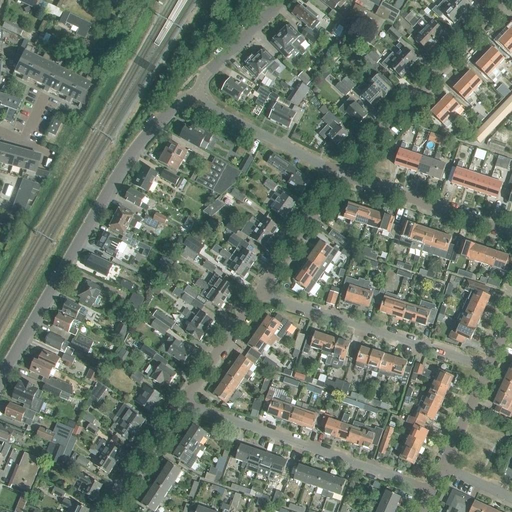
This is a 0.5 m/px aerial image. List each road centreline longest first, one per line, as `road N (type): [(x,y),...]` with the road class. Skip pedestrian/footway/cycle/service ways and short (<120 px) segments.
road 1 (residential): [(0,381),(121,170),(190,93)]
road 2 (residential): [(432,492),(184,401)]
road 3 (residential): [(486,372),(258,292)]
road 4 (residential): [(340,175),(499,0)]
road 5 (residential): [(511,235),(340,175)]
road 6 (residential): [(340,175),(190,93)]
road 7 (residential): [(258,292),(340,175)]
road 8 (residential): [(110,511),(184,401)]
road 9 (residential): [(190,93),(284,0)]
road 10 (residential): [(184,401),(258,292)]
